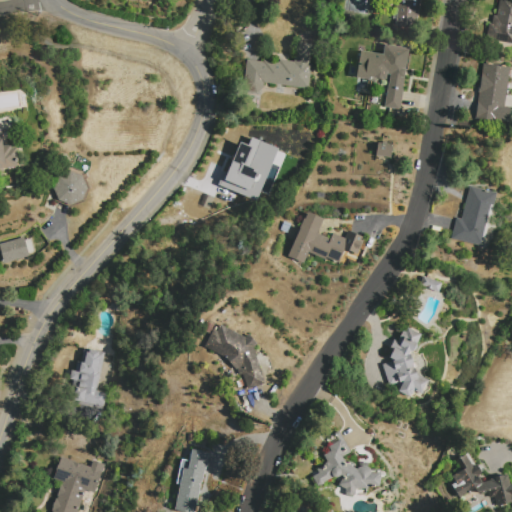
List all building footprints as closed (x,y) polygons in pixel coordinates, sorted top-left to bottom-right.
[(420,0),(417,19),(417,22),(414,25),(413,26),(408,27),(395,24),(396,20),(392,19),(394,8),(399,0),(420,0)] [(499,0),(511,0),(511,45),(486,41),(489,24),(492,24),(493,15),(496,16),(499,0)] [(308,89),(247,80),(250,60),(263,62),(264,60),(279,62),(279,60),(293,62),(296,42),(312,44),(309,64),(312,64),(308,89)] [(385,45),(409,49),(402,88),(403,88),(400,110),(385,107),(390,75),(387,74),(386,79),(371,77),(370,80),(356,77),(361,52),(383,55),(385,45)] [(483,64),(509,67),(504,107),(510,108),(508,123),(502,122),(502,124),(476,120),(483,64)] [(0,139),(2,139),(3,146),(11,144),(11,148),(16,148),(19,167),(0,170),(0,139)] [(391,144),(376,143),(375,155),(390,157),(391,144)] [(219,161),(246,163),(244,186),(232,185),(217,208),(212,205),(200,223),(185,213),(219,161)] [(58,177),(71,171),(83,177),(87,189),(82,200),(70,205),(59,200),(53,188),(58,177)] [(9,177),(17,176),(18,183),(10,184),(9,177)] [(482,247),(452,239),(457,218),(461,219),(469,187),(496,194),(482,247)] [(348,231),(362,237),(360,242),(362,243),(358,250),(357,249),(355,254),(343,249),(323,249),(323,253),(298,253),(298,232),(314,232),(314,229),(338,229),(338,238),(345,237),(348,231)] [(1,265),(0,261),(0,244),(24,237),(25,240),(31,238),(35,252),(29,253),(30,257),(1,265)] [(438,293),(420,286),(423,277),(442,283),(438,293)] [(265,384),(247,390),(240,369),(235,371),(225,358),(204,348),(213,329),(217,331),(220,325),(245,338),(249,334),(257,344),(253,347),(265,384)] [(417,377),(426,382),(420,394),(413,390),(411,395),(410,394),(409,397),(398,391),(402,383),(389,387),(383,365),(392,362),(390,357),(394,348),(402,352),(401,349),(392,345),(394,340),(398,342),(398,340),(403,330),(406,331),(407,328),(421,335),(417,343),(417,346),(415,350),(413,350),(412,353),(410,352),(409,355),(410,355),(413,364),(412,364),(413,369),(415,368),(417,377)] [(102,409),(71,402),(76,380),(69,378),(71,370),(75,371),(77,361),(81,362),(84,348),(99,352),(99,355),(104,356),(95,391),(106,394),(102,409)] [(340,440),(341,442),(342,442),(343,443),(344,444),(344,445),(344,447),(345,448),(347,447),(350,452),(346,454),(345,452),(340,454),(344,462),(347,463),(348,461),(349,462),(352,462),(355,465),(356,466),(355,468),(356,469),(358,468),(360,467),(363,466),(366,467),(369,469),(370,470),(370,473),(379,473),(379,476),(380,477),(380,478),(380,480),(380,481),(379,482),(379,487),(375,487),(375,488),(370,488),(370,487),(367,487),(368,489),(355,489),(355,495),(352,495),(352,496),(351,496),(349,496),(348,496),(347,495),(345,495),(345,489),(342,489),(341,477),(339,476),(338,477),(337,477),(336,478),(334,478),(333,477),(324,482),(323,484),(323,485),(321,486),(319,486),(317,486),(312,477),(315,476),(313,473),(317,471),(316,470),(324,465),(324,464),(325,463),(326,462),(327,462),(323,455),(332,451),(330,446),(340,440)] [(184,511),(174,510),(182,468),(188,469),(192,450),(209,453),(206,470),(205,470),(202,482),(201,482),(195,511),(184,511)] [(465,455),(472,467),(474,465),(477,466),(479,468),(480,471),(481,473),(481,475),(478,476),(482,482),(490,481),(489,479),(494,478),(494,477),(502,475),(503,480),(504,475),(507,475),(509,484),(511,483),(511,502),(496,506),(493,497),(489,498),(487,492),(478,494),(476,487),(459,497),(454,490),(468,481),(465,476),(455,482),(452,476),(461,470),(456,461),(465,455)] [(61,457),(74,462),(73,462),(83,465),(90,467),(93,460),(105,464),(95,493),(84,489),(76,511),(51,511),(52,511),(56,499),(57,497),(56,496),(60,484),(61,485),(62,482),(53,479),(61,457)]
